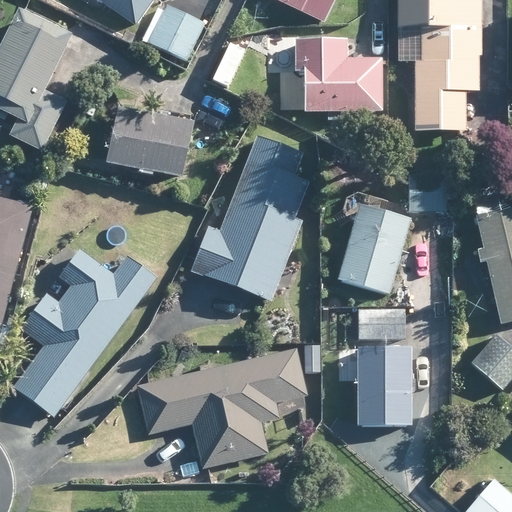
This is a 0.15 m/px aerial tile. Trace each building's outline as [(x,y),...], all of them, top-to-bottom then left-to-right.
[(96,0),(131,25),(149,0),(96,0)] [(270,0),(319,24),(331,0),(270,0)] [(416,131),(462,131),(462,90),(475,91),(475,56),(478,56),(477,0),(393,0),(394,26),(419,26),(419,62),(413,63),(414,132),(416,131)] [(201,24),(197,22),(164,6),(145,43),(183,62),(201,24)] [(41,90),(69,35),(15,8),(0,38),(0,112),(14,118),(9,129),(6,135),(38,151),(63,102),(41,90)] [(378,112),(378,68),(378,59),(343,60),(342,40),(291,41),(292,72),(300,71),(301,113),(378,112)] [(143,113),(132,111),(114,107),(103,159),(102,162),(104,163),(175,178),(188,123),(154,115),(143,113)] [(312,136),(318,123),(304,116),(298,128),(312,136)] [(324,127),(318,140),(333,147),(339,135),(324,127)] [(291,219),(302,190),(305,182),(291,177),(299,155),(265,142),(256,164),(246,160),(218,232),(205,228),(189,272),(251,295),(268,302),(272,293),(286,254),(299,222),(291,219)] [(407,213),(444,212),(443,176),(406,177),(407,213)] [(0,318),(29,211),(31,207),(0,198),(0,187),(2,180),(0,179),(0,318)] [(401,239),(407,219),(355,205),(335,281),(386,295),(401,239)] [(511,207),(475,216),(473,216),(480,248),(474,250),(477,262),(483,261),(484,268),(491,300),(497,324),(511,321),(511,207)] [(111,275),(107,272),(77,251),(76,252),(57,278),(69,287),(57,303),(46,294),(26,323),(20,330),(42,347),(12,388),(52,418),(59,409),(154,278),(124,257),(111,275)] [(360,345),(411,345),(411,312),(360,312),(360,345)] [(500,391),(511,377),(511,350),(494,335),(469,364),(500,391)] [(407,346),(402,346),(354,346),(354,426),(408,426),(408,392),(413,392),(413,371),(407,371),(408,359),(407,348),(407,346)] [(272,404),(302,396),(305,395),(294,348),(136,387),(148,435),(156,433),(190,424),(201,470),(205,468),(265,454),(257,423),(276,418),(275,415),(272,404)] [(511,511),(511,497),(491,479),(462,511),(511,511)]
